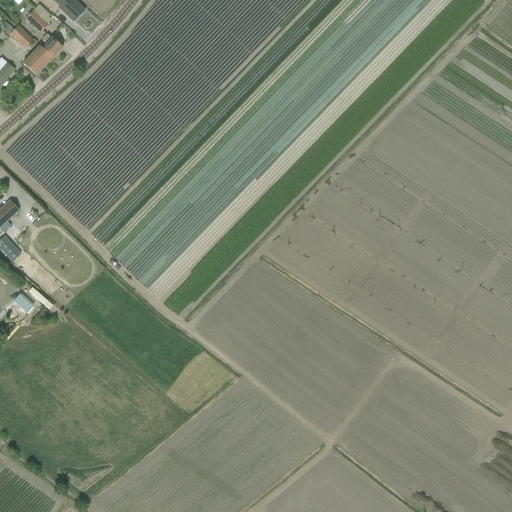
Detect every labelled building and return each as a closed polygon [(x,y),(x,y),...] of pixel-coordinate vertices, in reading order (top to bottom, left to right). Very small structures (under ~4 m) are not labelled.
[(52,0),(62,9),(60,10),(63,13),(70,20),(69,20),(70,21),(70,20),(73,23),(84,11),(77,4),(72,0),(52,0)] [(31,12),(25,19),(40,34),(47,27),(31,12)] [(13,30),(8,25),(3,30),(24,50),(33,41),(17,26),(13,30)] [(42,49),(52,59),(62,49),(54,42),(51,39),(47,36),(42,41),(46,44),(42,49)] [(22,64),(28,70),(35,76),(52,59),(42,49),(41,50),(38,47),(22,64)] [(6,63),(0,70),(0,87),(14,71),(6,63)] [(0,228),(18,211),(16,209),(9,202),(0,210),(0,228)] [(0,239),(0,249),(11,262),(17,256),(1,239),(0,240),(0,239)] [(25,288),(6,309),(21,321),(22,319),(30,311),(39,300),(25,288)]
